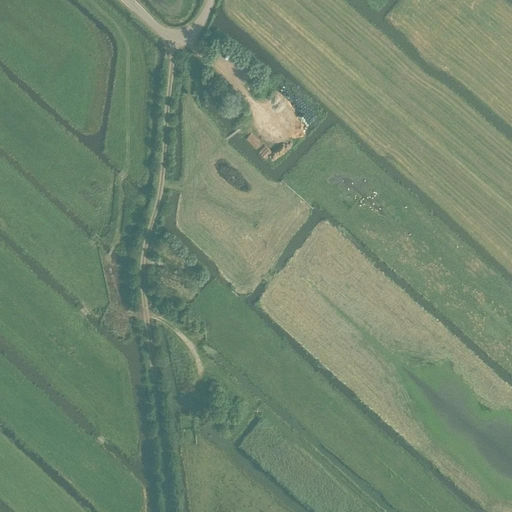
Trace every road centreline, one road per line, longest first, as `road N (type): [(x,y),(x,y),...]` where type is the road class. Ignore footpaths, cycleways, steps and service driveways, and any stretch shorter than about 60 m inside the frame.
road 1 (track): [(373,511),(177,331),(145,312)]
road 2 (track): [(145,312),(142,261),(160,186),(170,36)]
road 3 (track): [(170,511),(145,312)]
